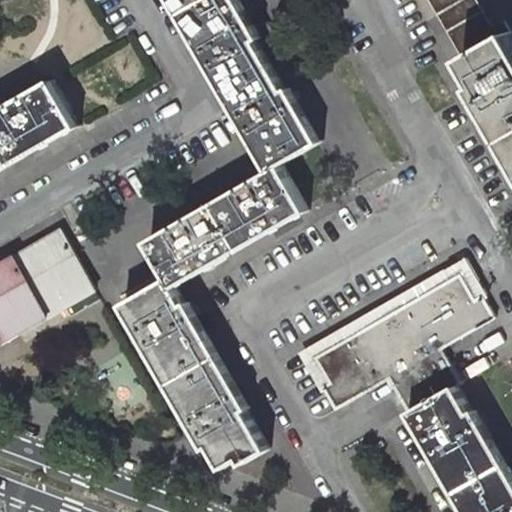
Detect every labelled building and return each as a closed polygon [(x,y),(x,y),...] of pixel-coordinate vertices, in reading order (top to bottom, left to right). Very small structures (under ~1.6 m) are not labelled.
[(207,0),(176,0),(184,14),(207,0)] [(321,144),(238,0),(207,0),(184,14),(274,171),(286,164),(320,145),(321,144)] [(479,0),(435,0),(462,45),(495,26),(479,0)] [(511,31),(506,20),(495,26),(462,45),(511,133),(511,33),(511,31)] [(0,167),(80,121),(56,79),(0,111),(0,167)] [(309,204),(286,164),(274,171),(152,240),(174,278),(177,283),(310,207),(309,204)] [(98,289),(64,229),(18,256),(53,316),(96,291),(98,289)] [(53,316),(18,256),(0,266),(0,340),(2,345),(53,316)] [(478,300),(463,274),(322,357),(336,382),(328,387),(341,409),(394,378),(415,414),(419,411),(460,388),(465,385),(444,349),(500,316),(488,294),(478,300)] [(177,283),(174,278),(131,302),(228,467),(244,458),(247,463),(273,448),(177,283)] [(511,511),(511,475),(460,388),(419,411),(477,511),(511,511)]
